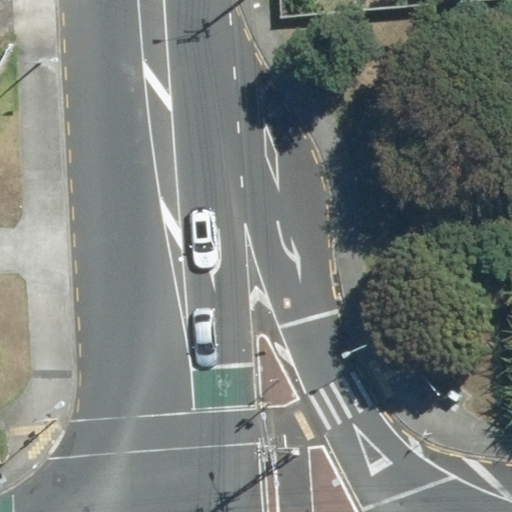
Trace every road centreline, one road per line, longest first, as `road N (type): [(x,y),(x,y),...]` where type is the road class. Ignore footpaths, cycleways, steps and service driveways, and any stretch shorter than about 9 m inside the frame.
road 1 (secondary): [(152,132),(310,309),(322,358),(363,428),(409,482),(466,511)]
road 2 (secondary): [(152,132),(175,511)]
road 3 (secondary): [(143,0),(152,132)]
